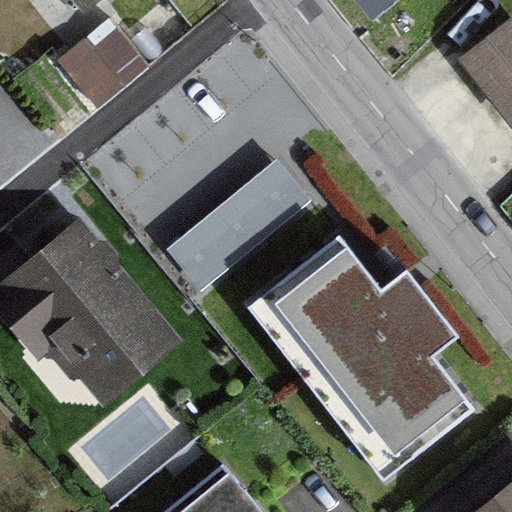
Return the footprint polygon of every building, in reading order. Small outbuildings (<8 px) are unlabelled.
[(89,0),(68,0),(77,10),(89,0)] [(361,0),(371,12),(386,0),(361,0)] [(56,64),(96,111),(146,67),(107,20),(56,64)] [(511,25),(464,63),(511,124),(511,123),(511,25)] [(200,285),(310,199),(279,160),(169,245),(200,285)] [(385,282),(339,224),(239,301),(384,489),(485,411),(447,362),(469,345),(407,265),(385,282)] [(165,341),(76,233),(0,296),(0,306),(32,344),(55,325),(79,355),(72,362),(100,395),(165,341)] [(256,511),(220,467),(164,511),(256,511)] [(511,511),(511,485),(480,511),(511,511)]
